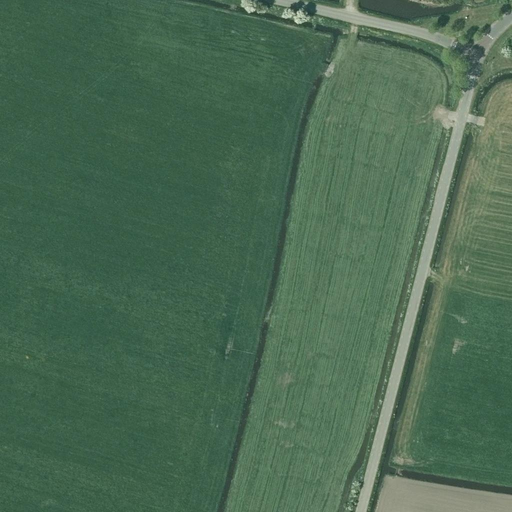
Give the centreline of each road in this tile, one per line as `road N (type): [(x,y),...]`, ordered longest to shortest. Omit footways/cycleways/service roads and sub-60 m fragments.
road 1 (tertiary): [(360,511),(475,55)]
road 2 (tertiary): [(264,0),(428,34),(475,55)]
